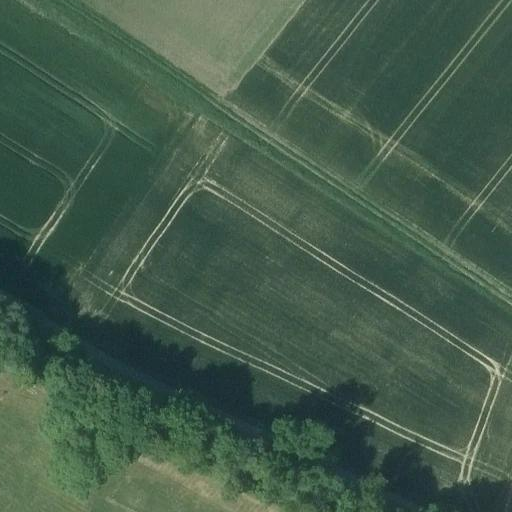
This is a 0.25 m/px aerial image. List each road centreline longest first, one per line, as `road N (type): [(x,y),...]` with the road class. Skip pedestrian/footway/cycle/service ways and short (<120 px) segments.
road 1 (track): [(61,0),(511,296)]
road 2 (track): [(404,511),(144,391),(0,300)]
